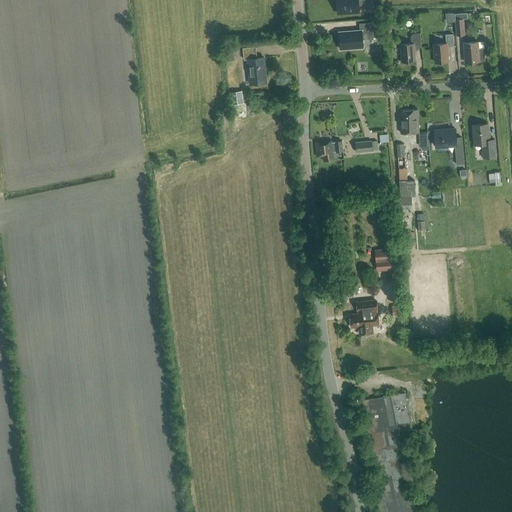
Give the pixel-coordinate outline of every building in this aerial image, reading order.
[(367,5),(366,0),(335,0),(337,13),(358,12),(358,5),(367,5)] [(465,35),(464,18),(467,18),(467,12),(455,13),(456,35),(465,35)] [(361,40),(373,39),(372,24),(359,24),(360,31),(338,33),(340,49),(362,48),(361,40)] [(413,43),(400,44),(402,62),(415,61),(414,49),(421,48),(420,33),(412,34),(413,43)] [(447,47),(454,47),(453,34),(445,35),(446,44),(433,45),(435,63),(448,61),(447,47)] [(483,50),(478,50),(477,42),(463,43),(465,63),(479,62),(479,60),(484,60),(483,50)] [(249,84),(265,82),(263,56),(255,57),(254,46),(242,47),(243,58),(246,58),(249,84)] [(235,60),(234,52),(236,52),(236,47),(228,47),(228,53),(229,61),(235,60)] [(244,103),(242,90),(228,93),(230,105),(244,103)] [(405,133),(413,133),(416,136),(417,145),(428,144),(427,133),(418,133),(417,121),(415,121),(415,109),(406,110),(406,113),(400,113),(400,125),(404,124),(405,133)] [(482,144),(483,152),(483,158),(495,157),(494,140),(489,140),(487,123),(472,125),(474,145),(482,144)] [(464,164),(463,154),(461,138),(455,139),(454,129),(442,131),(442,130),(434,130),(435,147),(454,145),(456,164),(464,164)] [(380,143),(388,142),(388,135),(380,136),(380,143)] [(335,153),(343,153),(342,141),(335,142),(335,143),(331,143),(331,141),(315,142),(317,157),(323,156),(324,161),(333,161),(332,152),(335,152),(335,153)] [(378,150),(377,142),(355,143),(356,154),(372,152),(372,150),(378,150)] [(418,195),(418,180),(407,180),(407,168),(404,168),(404,165),(403,144),(397,145),(400,195),(418,195)] [(487,172),(488,183),(499,183),(498,172),(487,172)] [(399,269),(397,248),(375,250),(377,271),(399,269)] [(357,301),(358,315),(349,316),(350,327),(359,326),(360,335),(374,333),(373,326),(379,325),(377,299),(357,301)] [(406,315),(405,304),(392,305),(393,317),(406,315)] [(414,511),(400,434),(412,431),(403,393),(365,403),(373,437),(366,439),(379,511),(414,511)]
